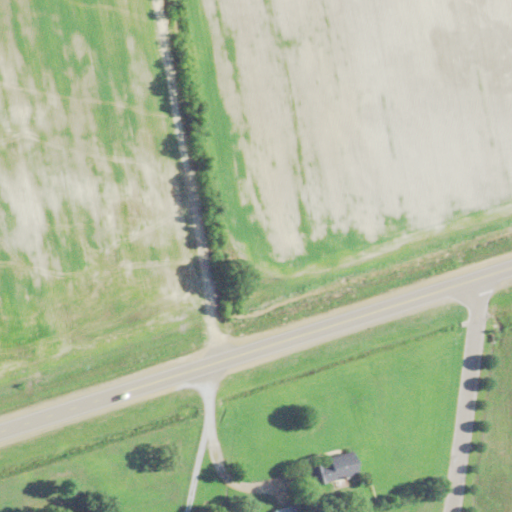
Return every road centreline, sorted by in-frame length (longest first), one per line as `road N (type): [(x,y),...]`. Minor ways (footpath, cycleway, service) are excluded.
road 1 (trunk): [(0,431),(511,266)]
road 2 (residential): [(482,276),(451,511)]
